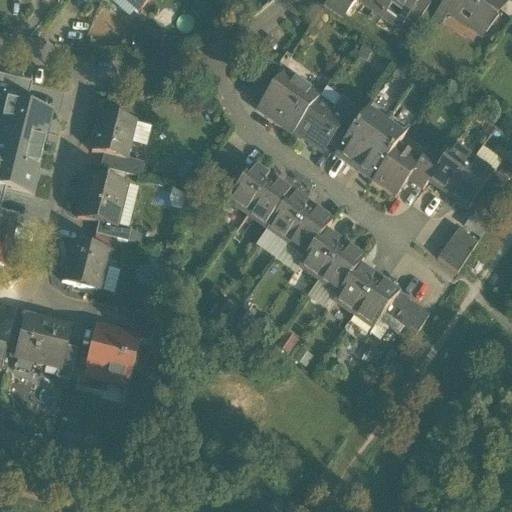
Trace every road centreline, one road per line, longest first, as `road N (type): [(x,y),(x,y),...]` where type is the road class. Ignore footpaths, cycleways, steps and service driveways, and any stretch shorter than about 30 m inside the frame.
road 1 (residential): [(219,59),(242,126),(256,141),(408,247)]
road 2 (residential): [(84,70),(28,299)]
road 3 (residential): [(84,70),(162,73),(219,59)]
